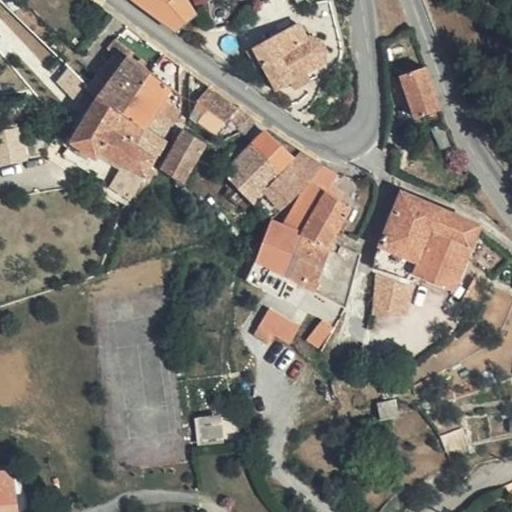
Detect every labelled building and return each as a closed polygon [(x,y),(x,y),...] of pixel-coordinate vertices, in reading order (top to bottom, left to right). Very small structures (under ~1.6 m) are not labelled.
[(134,0),(154,15),(166,0),(134,0)] [(166,0),(154,15),(176,31),(194,13),(185,0),(166,0)] [(306,39),(297,22),(247,52),(257,69),(254,70),(256,74),(254,78),(262,83),(270,78),(276,90),(290,81),(305,73),(323,63),(327,52),(319,38),(309,37),(306,39)] [(117,67),(110,76),(130,92),(147,70),(128,54),(131,50),(115,37),(107,47),(123,59),(117,67)] [(107,47),(101,54),(105,57),(117,67),(123,59),(107,47)] [(86,83),(97,92),(110,76),(117,67),(105,57),(88,81),(86,83)] [(415,117),(438,108),(422,66),(399,75),(415,117)] [(147,70),(130,92),(151,108),(165,119),(171,109),(157,100),(167,86),(147,70)] [(305,73),(290,81),(295,89),(309,81),(305,73)] [(110,76),(97,92),(120,108),(142,122),(151,108),(130,92),(110,76)] [(224,116),(233,106),(208,87),(198,99),(223,118),(224,116)] [(58,148),(124,195),(150,153),(109,125),(120,108),(97,92),(72,130),(69,135),(64,131),(60,137),(63,141),(58,148)] [(247,112),(234,104),(233,106),(224,116),(232,123),(243,132),(254,119),(247,112)] [(109,125),(150,153),(161,135),(157,132),(142,122),(120,108),(109,125)] [(142,122),(157,132),(165,119),(151,108),(142,122)] [(0,129),(0,166),(27,160),(19,125),(0,129)] [(177,129),(158,168),(177,179),(198,141),(177,129)] [(250,141),(278,167),(289,157),(261,131),(250,141)] [(217,172),(247,198),(278,167),(250,141),(240,150),(217,172)] [(211,165),(217,172),(240,150),(234,143),(223,153),(211,165)] [(247,198),(266,215),(295,191),(319,163),(296,149),(289,157),(278,167),(247,198)] [(319,163),(295,191),(301,196),(297,197),(296,198),(280,221),(284,222),(299,228),(327,246),(346,206),(321,190),(333,171),(319,163)] [(466,246),(476,225),(397,190),(388,211),(429,230),(466,246)] [(418,258),(429,230),(388,211),(376,241),(418,258)] [(280,221),(269,216),(254,255),(269,263),(284,222),(280,221)] [(284,222),(269,263),(282,270),(286,261),(299,228),(284,222)] [(286,261),(282,270),(311,284),(324,253),(327,247),(327,246),(299,228),(286,261)] [(449,283),(466,246),(429,230),(418,258),(376,241),(373,254),(412,269),(449,283)] [(311,284),(343,301),(357,268),(324,253),(311,284)] [(411,276),(412,269),(373,254),(371,264),(375,266),(411,276)] [(254,255),(246,274),(261,284),(269,263),(254,255)] [(269,263),(261,284),(273,290),(282,270),(269,263)] [(375,266),(372,305),(397,309),(411,276),(375,266)] [(407,311),(411,276),(397,309),(407,311)] [(335,319),(343,301),(311,284),(302,305),(335,319)] [(253,331),(286,349),(299,325),(266,307),(253,331)] [(326,332),(316,325),(308,336),(317,344),(326,332)] [(380,358),(380,361),(395,363),(396,343),(390,343),(391,330),(380,329),(379,342),(381,342),(380,358)] [(394,396),(377,395),(377,409),(394,409),(394,396)] [(212,420),(194,422),(195,449),(215,446),(212,420)] [(0,511),(16,508),(9,465),(0,466),(0,511)]
